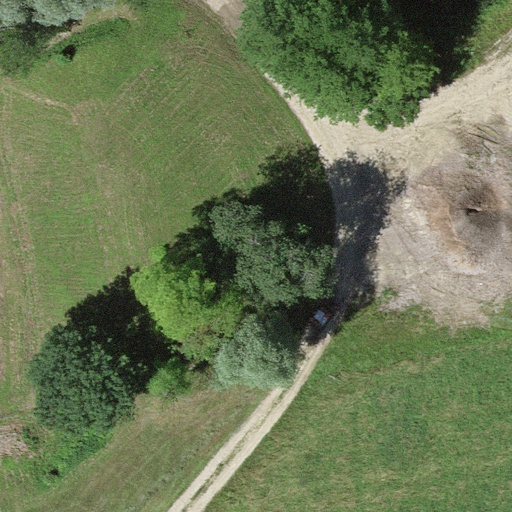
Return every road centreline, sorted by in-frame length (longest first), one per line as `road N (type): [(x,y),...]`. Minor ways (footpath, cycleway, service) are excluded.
road 1 (track): [(350,125),(345,261),(315,343),(186,511)]
road 2 (track): [(242,0),(288,74),(350,125),(433,89),(511,25)]
